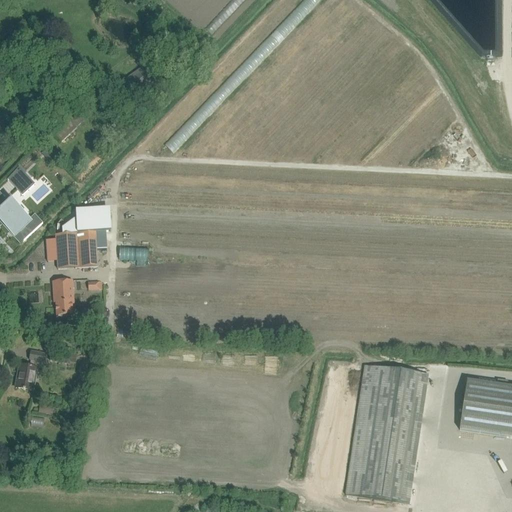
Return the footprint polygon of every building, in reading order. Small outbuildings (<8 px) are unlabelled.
[(129,78),(123,83),(131,95),(151,81),(144,72),(131,81),(129,78)] [(70,122),(55,136),(62,143),(87,118),(78,109),(68,119),(70,122)] [(447,133),(432,143),(438,153),(454,142),(447,133)] [(57,161),(47,150),(42,155),(53,165),(57,161)] [(310,172),(311,160),(293,160),(292,171),(310,172)] [(30,179),(20,169),(8,180),(17,191),(30,179)] [(201,196),(201,185),(124,182),(123,193),(201,196)] [(234,187),(234,197),(264,199),(265,188),(234,187)] [(286,199),(286,187),(268,187),(268,198),(286,199)] [(11,205),(6,200),(0,205),(0,211),(2,213),(0,214),(0,220),(16,237),(17,236),(23,243),(43,224),(42,223),(41,224),(37,220),(36,218),(30,223),(12,204),(11,205)] [(106,233),(56,236),(58,271),(98,268),(97,251),(107,250),(106,233)] [(104,283),(103,274),(90,275),(91,284),(104,283)] [(57,318),(67,317),(73,317),(72,306),(75,306),(73,282),(53,283),(54,304),(56,304),(57,318)] [(48,354),(48,347),(32,345),(32,352),(48,354)] [(33,392),(38,369),(44,370),(47,355),(32,352),(30,361),(31,361),(30,367),(20,365),(16,389),(24,390),(23,391),(25,391),(25,390),(33,392)] [(77,359),(67,357),(67,356),(52,354),(50,362),(60,364),(60,362),(65,362),(65,365),(70,366),(70,364),(76,365),(77,359)] [(364,367),(346,496),(409,505),(428,376),(364,367)] [(511,387),(467,381),(460,431),(511,438),(511,387)] [(56,407),(57,401),(42,399),(41,406),(56,407)] [(39,414),(55,416),(56,408),(40,406),(39,414)] [(454,486),(455,480),(443,478),(442,484),(454,486)]
